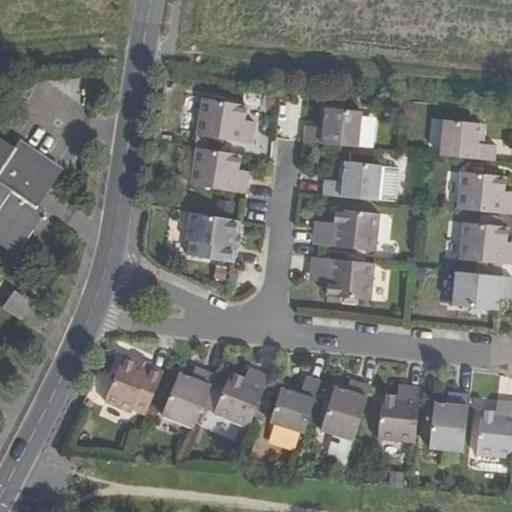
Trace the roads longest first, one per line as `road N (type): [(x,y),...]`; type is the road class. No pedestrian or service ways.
road 1 (track): [(21,458),(89,486),(315,511)]
road 2 (secondary): [(111,258),(150,0)]
road 3 (residential): [(271,340),(511,356)]
road 4 (secondary): [(0,497),(89,318)]
road 5 (residential): [(287,158),(271,340)]
road 6 (residential): [(214,329),(130,282),(111,258)]
road 7 (residential): [(89,318),(214,329)]
